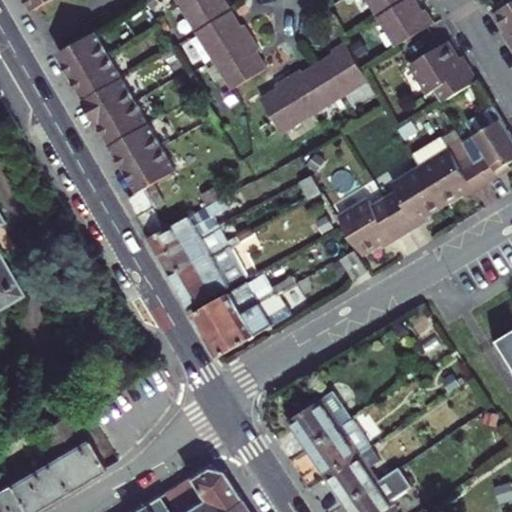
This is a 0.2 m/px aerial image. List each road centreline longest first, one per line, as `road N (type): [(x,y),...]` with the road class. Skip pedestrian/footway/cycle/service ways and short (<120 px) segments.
road 1 (tertiary): [(0,28),(215,395)]
road 2 (residential): [(511,220),(215,395)]
road 3 (residential): [(76,511),(229,416)]
